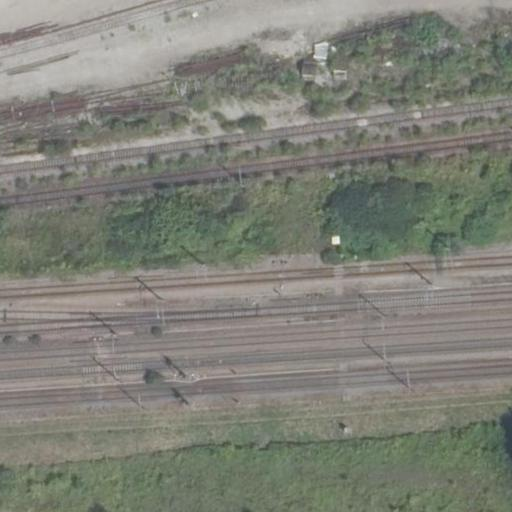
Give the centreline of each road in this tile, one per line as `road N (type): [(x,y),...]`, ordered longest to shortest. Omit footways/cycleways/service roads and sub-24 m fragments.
road 1 (track): [(0,431),(511,397)]
road 2 (track): [(380,0),(0,78)]
